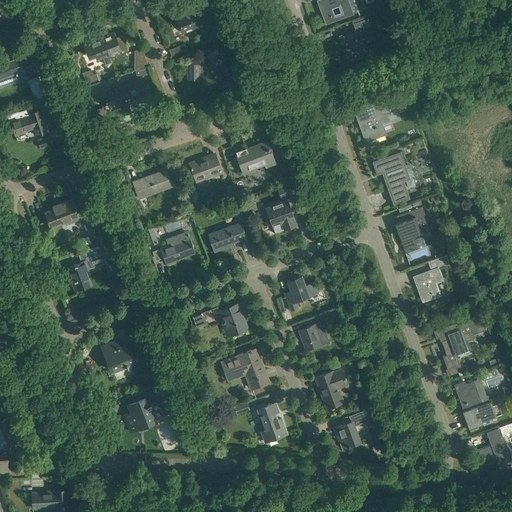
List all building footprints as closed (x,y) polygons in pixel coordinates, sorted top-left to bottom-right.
[(316,0),(325,24),(353,14),(348,0),(316,0)] [(187,9),(194,28),(209,22),(211,27),(222,23),(217,12),(211,14),(207,5),(200,8),(198,5),(187,9)] [(194,28),(187,9),(183,11),(184,14),(176,17),(177,18),(169,21),(172,28),(179,25),(182,32),(194,28)] [(374,34),(370,36),(372,43),(383,39),(374,14),(363,18),(369,33),(373,31),(374,34)] [(338,35),(348,62),(355,60),(357,60),(357,59),(360,58),(356,46),(364,44),(358,28),(338,35)] [(102,36),(108,54),(127,47),(122,35),(116,38),(113,32),(102,36)] [(108,54),(102,36),(97,38),(99,41),(84,47),(87,54),(94,52),(97,59),(102,57),(105,64),(111,62),(108,54)] [(217,45),(220,53),(231,49),(228,41),(217,45)] [(186,50),(183,44),(169,49),(171,55),(186,50)] [(142,48),(134,51),(134,70),(148,65),(142,48)] [(220,87),(233,79),(217,54),(204,62),(204,60),(198,62),(198,64),(188,63),(188,79),(198,79),(198,77),(211,73),(220,87)] [(15,74),(17,74),(20,82),(26,79),(34,101),(47,96),(36,64),(23,69),(19,57),(0,63),(0,77),(15,72),(15,74)] [(135,70),(137,77),(149,73),(147,66),(135,70)] [(98,81),(101,80),(100,77),(98,78),(96,73),(93,74),(91,69),(82,72),(86,84),(98,79),(98,81)] [(110,107),(149,92),(144,78),(105,93),(110,107)] [(353,110),(364,139),(371,136),(373,141),(374,141),(373,139),(384,135),(381,125),(390,121),(388,115),(396,112),(391,98),(378,103),(377,102),(377,104),(373,106),(372,104),(353,110)] [(106,114),(103,107),(96,109),(99,117),(106,114)] [(19,112),(18,112),(20,117),(11,120),(15,135),(25,132),(24,130),(32,127),(34,135),(48,130),(41,109),(28,113),(27,111),(19,113),(19,112)] [(38,140),(41,147),(52,144),(50,136),(38,140)] [(266,142),(247,149),(245,145),(234,149),(243,171),(265,163),(266,166),(274,163),(266,142)] [(400,152),(372,162),(377,175),(377,174),(383,172),(394,204),(393,204),(393,205),(410,199),(409,198),(408,199),(402,182),(409,179),(404,167),(405,166),(400,152)] [(200,162),(199,160),(189,163),(191,166),(190,167),(191,169),(191,168),(196,182),(206,178),(205,176),(220,171),(220,173),(221,172),(214,154),(213,154),(214,157),(200,162)] [(172,186),(166,169),(133,181),(139,198),(172,186)] [(294,194),(290,183),(277,187),(281,198),(294,194)] [(238,197),(233,184),(225,187),(230,200),(238,197)] [(51,226),(78,216),(72,199),(63,203),(63,202),(52,206),(53,209),(45,212),(51,226)] [(237,215),(245,213),(239,199),(232,202),(237,215)] [(273,226),(285,221),(286,223),(285,223),(287,227),(295,224),(294,221),(295,220),(287,199),(269,206),(271,212),(268,214),(273,226)] [(398,221),(394,223),(405,252),(417,247),(411,232),(419,229),(420,233),(429,230),(424,216),(425,215),(422,206),(396,215),(398,221)] [(92,231),(99,228),(92,210),(85,213),(92,231)] [(228,243),(245,237),(240,222),(208,234),(214,251),(229,246),(228,243)] [(152,227),(144,230),(150,245),(157,242),(152,227)] [(166,239),(168,245),(160,248),(166,264),(175,261),(175,260),(194,252),(192,246),(193,246),(190,239),(189,239),(189,237),(182,240),(180,234),(166,239)] [(87,249),(91,258),(102,254),(102,252),(98,244),(87,249)] [(109,249),(102,252),(102,254),(104,259),(111,256),(109,249)] [(446,255),(428,262),(430,268),(448,262),(446,255)] [(85,260),(68,267),(74,280),(72,280),(75,290),(90,284),(85,270),(89,268),(85,260)] [(420,288),(424,300),(440,295),(435,282),(442,279),(438,267),(413,276),(418,288),(420,288)] [(291,294),(285,296),(291,311),(297,308),(295,302),(316,294),(314,290),(316,289),(313,282),(305,285),(302,275),(287,281),(291,294)] [(225,303),(217,307),(221,320),(220,320),(221,322),(226,321),(231,334),(234,333),(234,334),(242,331),(241,330),(247,328),(241,313),(242,312),(239,303),(227,307),(225,303)] [(322,321),(338,315),(336,308),(319,314),(322,321)] [(207,325),(202,312),(192,316),(196,328),(207,325)] [(440,337),(446,355),(442,356),(447,368),(455,365),(458,372),(462,371),(455,352),(467,347),(465,341),(474,338),(472,333),(485,328),(480,313),(457,322),(456,321),(454,322),(455,323),(433,330),(436,338),(440,337)] [(320,338),(326,335),(322,326),(321,327),(319,322),(298,330),(305,350),(321,344),(319,338),(320,338)] [(137,351),(144,348),(138,333),(131,336),(137,351)] [(120,347),(118,340),(101,346),(106,360),(108,359),(113,371),(113,370),(126,365),(127,366),(128,365),(128,364),(135,361),(128,344),(120,347)] [(251,388),(268,382),(256,348),(251,350),(251,349),(249,350),(239,354),(239,355),(222,362),(228,379),(245,373),(251,388)] [(334,406),(333,405),(343,402),(337,387),(347,384),(342,368),(332,372),(331,371),(315,376),(327,408),(331,406),(331,407),(334,406)] [(466,410),(485,403),(483,397),(486,396),(480,378),(452,388),(452,389),(456,387),(463,405),(464,404),(466,410)] [(138,429),(140,430),(144,428),(144,427),(144,426),(143,424),(164,416),(157,399),(147,403),(145,397),(128,404),(131,412),(124,415),(130,431),(138,428),(138,429)] [(490,401),(485,403),(466,410),(462,411),(468,429),(497,419),(490,401)] [(246,402),(234,407),(237,413),(249,409),(246,402)] [(261,431),(265,441),(287,434),(281,418),(277,419),(275,412),(279,411),(275,402),(257,409),(265,430),(261,431)] [(369,420),(365,409),(341,418),(343,424),(337,426),(339,434),(337,435),(339,440),(341,439),(344,447),(347,446),(349,446),(349,445),(359,442),(353,426),(369,420)] [(213,415),(216,424),(223,421),(219,412),(213,415)] [(511,430),(511,422),(497,428),(499,433),(488,437),(488,438),(489,438),(491,444),(476,450),(480,462),(481,462),(481,461),(495,456),(502,478),(511,474),(511,464),(501,434),(511,430)] [(21,437),(13,440),(15,446),(23,443),(21,437)] [(394,463),(390,458),(385,462),(388,467),(394,463)] [(54,505),(54,511),(69,511),(68,489),(54,490),(54,488),(53,488),(53,491),(32,492),(33,507),(44,507),(44,506),(54,505)]
